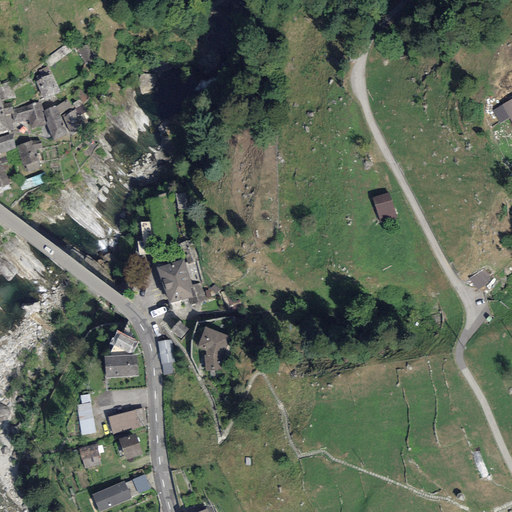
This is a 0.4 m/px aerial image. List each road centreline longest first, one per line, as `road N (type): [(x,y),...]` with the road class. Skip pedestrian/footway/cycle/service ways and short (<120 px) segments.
road 1 (residential): [(511,461),(464,365),(472,308),(371,122),(360,86),(367,52),(408,0)]
road 2 (tertiary): [(171,511),(145,331),(118,301),(0,212)]
